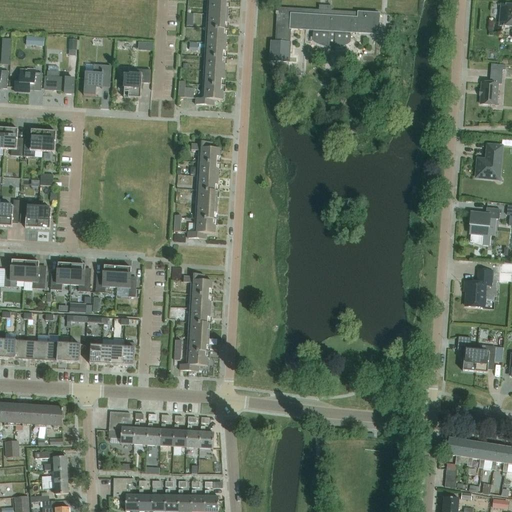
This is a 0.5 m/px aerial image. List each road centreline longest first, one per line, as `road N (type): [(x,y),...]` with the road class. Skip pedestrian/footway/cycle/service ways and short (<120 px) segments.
road 1 (residential): [(432,418),(462,0)]
road 2 (residential): [(228,399),(251,0)]
road 3 (residential): [(432,418),(228,399)]
road 4 (residential): [(228,399),(85,389)]
road 5 (residential): [(93,511),(85,389)]
